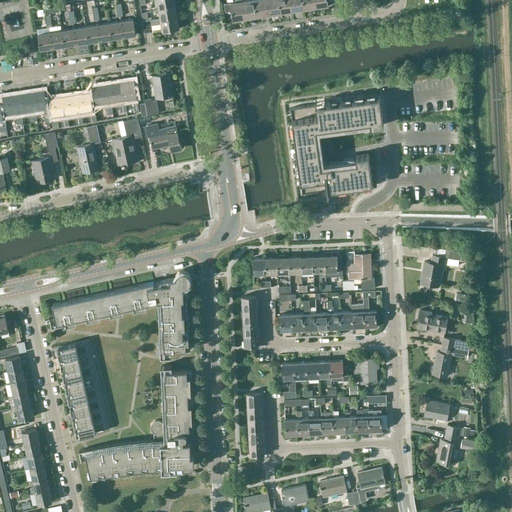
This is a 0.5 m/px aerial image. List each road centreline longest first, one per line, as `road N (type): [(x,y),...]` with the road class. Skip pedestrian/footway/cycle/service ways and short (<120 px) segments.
road 1 (residential): [(395,339),(388,223),(228,231)]
road 2 (residential): [(218,511),(204,245)]
road 3 (residential): [(0,214),(226,166)]
road 4 (residential): [(76,511),(23,290)]
road 5 (residential): [(0,77),(209,43)]
road 6 (residential): [(395,339),(266,348),(264,295)]
road 7 (residential): [(209,43),(357,19),(356,0)]
road 8 (tertiary): [(61,278),(204,245)]
road 9 (residential): [(269,451),(402,444)]
road 10 (tertiary): [(226,166),(209,43)]
